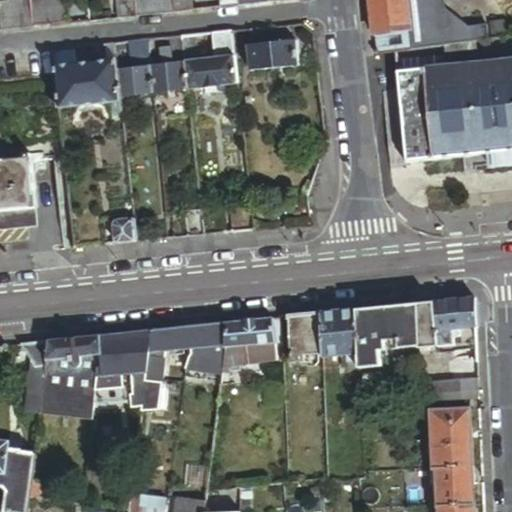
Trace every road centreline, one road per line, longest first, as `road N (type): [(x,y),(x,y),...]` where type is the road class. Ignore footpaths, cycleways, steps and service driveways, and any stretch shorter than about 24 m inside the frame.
road 1 (secondary): [(0,309),(376,271)]
road 2 (residential): [(0,44),(341,10)]
road 3 (residential): [(376,271),(341,10)]
road 4 (residential): [(502,260),(511,443)]
road 5 (secondary): [(376,271),(502,260)]
